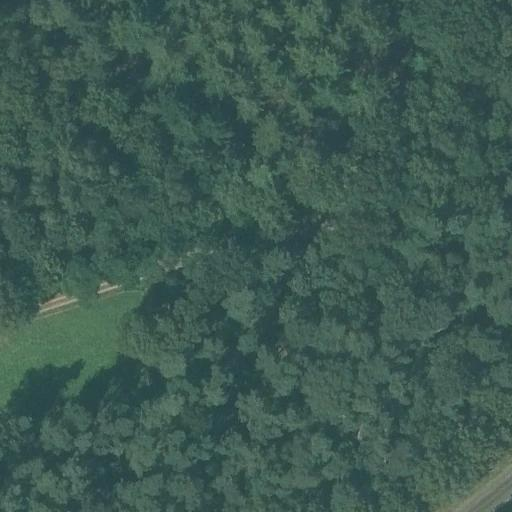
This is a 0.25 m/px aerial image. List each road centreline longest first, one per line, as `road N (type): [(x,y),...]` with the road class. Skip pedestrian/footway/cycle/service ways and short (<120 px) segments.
road 1 (track): [(0,323),(136,280),(511,119)]
road 2 (unclassified): [(360,511),(511,389)]
